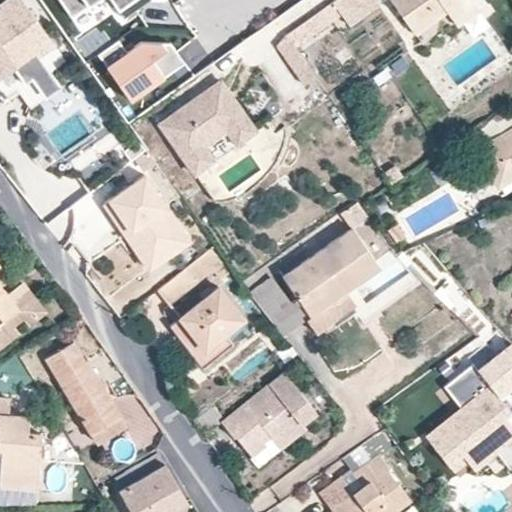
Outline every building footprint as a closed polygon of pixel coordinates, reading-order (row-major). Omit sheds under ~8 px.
[(0,86),(17,75),(27,90),(34,85),(48,105),(63,95),(38,59),(54,48),(21,0),(10,0),(0,7),(0,10),(1,12),(0,12),(0,86)] [(57,0),(73,24),(88,14),(90,18),(111,4),(126,25),(153,6),(148,0),(57,0)] [(349,23),(378,3),(376,0),(333,0),(285,35),(294,47),(341,13),(349,23)] [(478,9),(470,0),(390,0),(414,33),(439,16),(448,29),(478,9)] [(221,75),(154,122),(192,178),(260,131),(221,75)] [(488,136),(473,145),(497,185),(511,176),(511,128),(491,141),(488,136)] [(402,176),(395,165),(383,173),(390,184),(402,176)] [(177,221),(141,167),(100,195),(115,218),(121,214),(141,245),(177,221)] [(367,215),(357,201),(340,212),(350,227),(351,225),(367,215)] [(121,214),(115,218),(144,261),(186,233),(177,221),(141,245),(121,214)] [(405,236),(395,223),(387,229),(397,242),(405,236)] [(346,291),(380,266),(351,225),(350,227),(281,275),(309,315),(305,318),(315,332),(355,304),(346,291)] [(171,305),(213,271),(219,279),(229,270),(211,247),(158,288),(171,305)] [(8,292),(0,282),(0,265),(1,265),(0,263),(0,323),(19,309),(6,293),(8,292)] [(48,311),(23,280),(8,292),(6,293),(19,309),(0,323),(0,348),(20,333),(14,326),(23,319),(29,326),(48,311)] [(224,333),(243,318),(218,286),(180,316),(205,348),(224,333)] [(205,348),(180,316),(169,326),(202,367),(233,343),(224,333),(205,348)] [(100,378),(88,358),(85,359),(74,341),(44,358),(89,434),(90,433),(121,415),(122,414),(104,385),(100,378)] [(455,402),(484,381),(470,361),(441,382),(455,402)] [(302,423),(316,412),(284,371),(221,421),(233,437),(235,435),(251,456),(266,444),(263,441),(270,435),(280,448),(306,428),(302,423)] [(452,420),(429,436),(453,469),(511,428),(500,412),(504,409),(484,381),(455,402),(444,409),(452,420)] [(28,415),(9,413),(9,397),(0,396),(0,453),(0,454),(0,455),(0,481),(38,484),(39,430),(28,429),(28,415)] [(202,431),(222,415),(213,404),(193,420),(202,431)] [(452,420),(444,409),(421,426),(429,436),(452,420)] [(127,426),(121,415),(90,433),(97,444),(127,426)] [(170,511),(188,502),(158,451),(123,471),(112,477),(119,489),(118,489),(131,511),(170,511)] [(351,469),(319,492),(333,510),(333,511),(392,511),(410,499),(388,469),(390,468),(380,454),(354,473),(351,469)]
